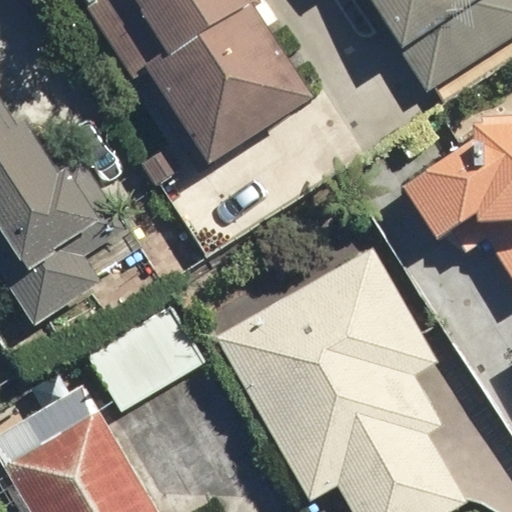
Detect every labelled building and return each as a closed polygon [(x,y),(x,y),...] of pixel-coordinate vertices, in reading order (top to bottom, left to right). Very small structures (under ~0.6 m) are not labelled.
[(76,0),(132,85),(149,74),(211,169),(316,101),(250,0),(76,0)] [(511,0),(363,0),(424,94),(511,37),(511,0)] [(0,106),(0,284),(31,331),(102,286),(85,259),(125,233),(79,163),(59,175),(24,121),(14,128),(0,106)] [(511,123),(472,126),(473,143),(403,190),(436,240),(467,220),(511,287),(511,123)] [(365,249),(211,338),(308,503),(334,488),(348,511),(453,511),(465,506),(425,437),(439,429),(410,380),(434,366),(365,249)] [(167,310),(81,364),(116,419),(202,365),(167,310)] [(153,511),(77,387),(0,432),(0,471),(24,511),(153,511)]
